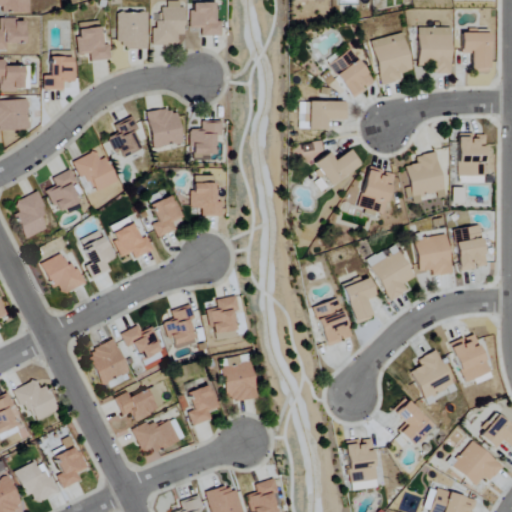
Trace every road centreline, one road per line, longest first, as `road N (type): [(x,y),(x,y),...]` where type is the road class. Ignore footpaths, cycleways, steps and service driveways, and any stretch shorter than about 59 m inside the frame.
road 1 (residential): [(136,511),(0,251)]
road 2 (residential): [(511,102),(511,349)]
road 3 (residential): [(0,173),(114,92),(196,77)]
road 4 (residential): [(0,360),(200,261)]
road 5 (residential): [(511,300),(453,303),(425,314),(395,334),(350,394)]
road 6 (residential): [(84,511),(244,441)]
road 7 (residential): [(511,102),(413,111),(383,130)]
